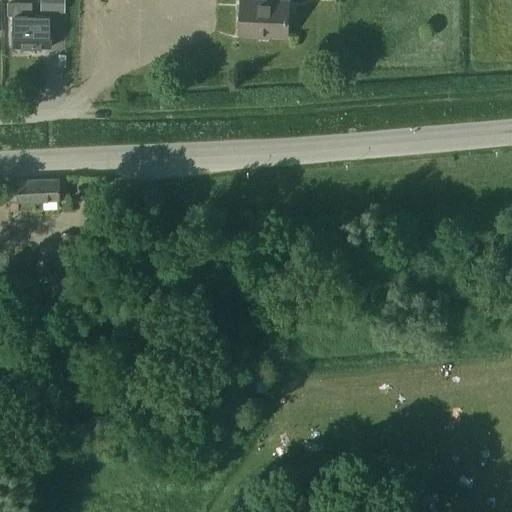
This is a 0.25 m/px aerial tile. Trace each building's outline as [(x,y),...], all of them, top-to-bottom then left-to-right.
[(41,0),(41,10),(63,11),(63,0),(41,0)] [(287,37),(287,0),(238,0),(238,35),(287,37)] [(51,49),(52,16),(12,15),(11,48),(51,49)] [(59,209),(68,209),(68,198),(67,178),(8,180),(9,210),(34,210),(34,200),(59,199),(59,209)] [(70,286),(84,241),(61,234),(47,279),(70,286)]
